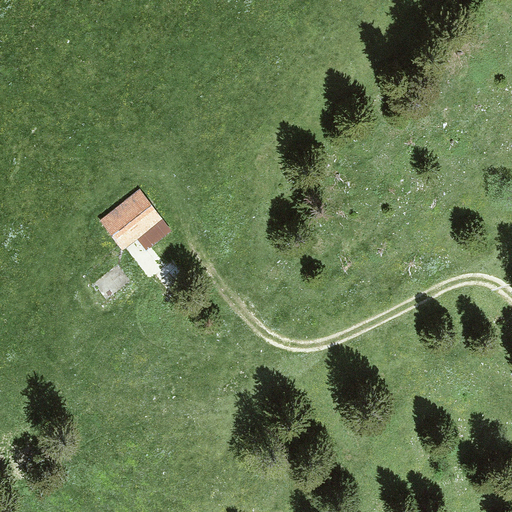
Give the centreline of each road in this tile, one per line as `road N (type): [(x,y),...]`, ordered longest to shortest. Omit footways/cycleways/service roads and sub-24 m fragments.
road 1 (track): [(0,386),(166,395),(258,381),(328,339)]
road 2 (track): [(225,269),(261,321),(299,339),(356,330),(450,280),(494,278),(511,289)]
